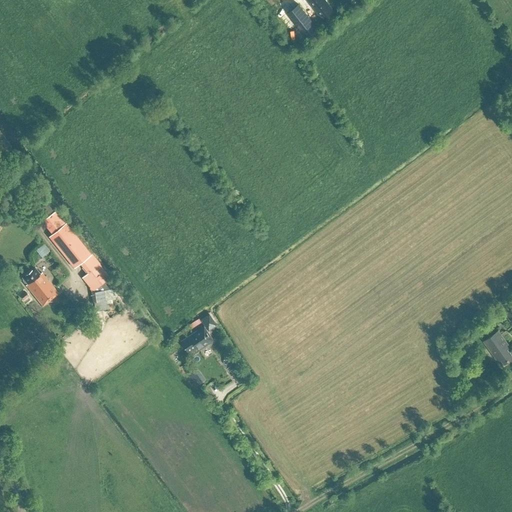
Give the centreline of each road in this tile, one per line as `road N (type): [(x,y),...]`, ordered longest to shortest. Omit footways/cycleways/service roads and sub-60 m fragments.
road 1 (track): [(295,511),(511,378)]
road 2 (track): [(293,511),(209,385)]
